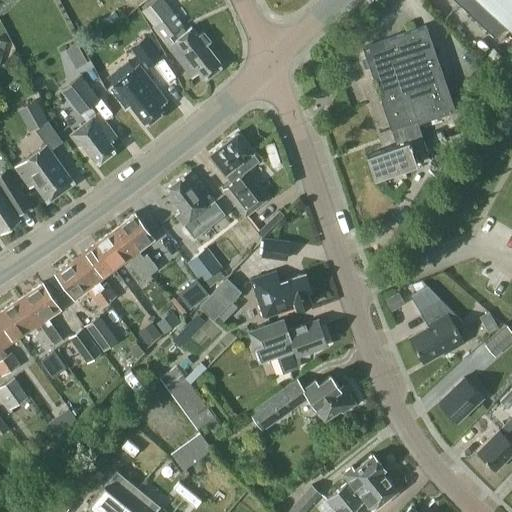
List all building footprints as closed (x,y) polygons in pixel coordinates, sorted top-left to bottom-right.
[(185,31),(180,25),(182,24),(163,0),(153,0),(141,9),(153,24),(152,25),(167,45),(166,45),(191,77),(198,72),(203,78),(221,64),(206,45),(210,41),(202,31),(197,34),(191,26),(185,31)] [(511,31),(511,0),(454,0),(498,40),(508,29),(511,32),(511,31)] [(362,47),(381,100),(399,94),(404,109),(412,107),(417,122),(455,109),(425,25),(362,47)] [(146,68),(161,56),(145,35),(130,47),(146,68)] [(130,105),(145,124),(163,110),(160,106),(167,101),(138,64),(108,87),(125,108),(130,105)] [(99,98),(85,81),(80,74),(61,89),(79,114),(99,98)] [(426,149),(417,122),(412,107),(404,109),(399,94),(381,100),(390,128),(391,128),(396,144),(366,155),(374,178),(416,164),(413,153),(426,149)] [(34,99),(17,109),(29,131),(47,121),(34,99)] [(109,142),(116,137),(97,112),(70,133),(79,145),(82,144),(96,163),(114,148),(109,142)] [(244,215),(265,198),(244,171),(258,159),(237,132),(209,154),(229,179),(221,186),(244,215)] [(34,184),(46,200),(73,181),(47,145),(14,168),(27,188),(34,184)] [(17,214),(29,207),(5,168),(0,171),(0,231),(0,232),(20,218),(17,214)] [(213,200),(214,200),(190,169),(164,188),(179,208),(174,212),(183,224),(201,210),(205,215),(225,240),(237,230),(218,205),(217,205),(213,200)] [(114,227),(149,273),(157,267),(146,253),(143,256),(138,250),(154,238),(135,212),(114,227)] [(114,227),(95,242),(114,268),(130,256),(134,262),(131,265),(141,279),(149,273),(114,227)] [(285,259),(287,241),(263,237),(263,240),(262,246),(262,247),(261,253),(261,256),(285,259)] [(95,242),(75,257),(107,301),(115,295),(105,281),(101,284),(98,280),(114,268),(95,242)] [(204,246),(186,260),(201,279),(204,277),(210,284),(223,274),(218,267),(219,266),(204,246)] [(74,298),(86,289),(99,307),(107,301),(75,257),(55,272),(74,298)] [(295,307),(310,302),(306,291),(310,290),(304,272),(279,281),(275,269),(249,278),(263,318),(295,307)] [(226,277),(198,305),(213,319),(217,315),(231,301),(241,291),(226,277)] [(195,280),(179,292),(189,305),(205,292),(195,280)] [(42,282),(21,296),(53,344),(61,338),(47,317),(59,308),(42,282)] [(452,348),(464,341),(455,326),(463,322),(439,297),(426,284),(409,294),(418,309),(427,325),(408,336),(423,362),(450,346),(452,348)] [(390,311),(404,303),(398,292),(384,300),(390,311)] [(0,309),(18,336),(34,325),(39,332),(35,335),(45,349),(53,344),(21,296),(0,309)] [(0,309),(0,353),(10,369),(18,363),(10,351),(6,354),(2,347),(18,336),(0,309)] [(172,311),(157,323),(164,332),(179,320),(172,311)] [(103,350),(117,340),(99,315),(85,325),(103,350)] [(317,318),(286,329),(282,318),(248,331),(259,359),(275,353),(281,372),(298,366),(299,354),(308,355),(308,351),(327,344),(317,318)] [(146,343),(159,333),(150,321),(137,331),(146,343)] [(511,339),(511,332),(506,325),(484,344),(494,355),(511,339)] [(100,352),(82,326),(68,337),(86,362),(100,352)] [(52,376),(65,367),(53,350),(40,359),(52,376)] [(0,373),(1,375),(10,369),(0,353),(0,373)] [(486,367),(495,379),(510,368),(501,356),(486,367)] [(159,377),(167,387),(183,375),(176,365),(159,377)] [(183,375),(167,387),(174,398),(191,385),(183,375)] [(249,411),(262,428),(307,396),(324,419),(353,399),(342,384),(339,386),(332,377),(332,376),(326,375),(326,376),(317,382),(314,378),(302,386),(297,379),(278,391),(249,411)] [(11,407),(27,396),(13,376),(0,385),(0,392),(10,408),(11,407)] [(457,420),(482,397),(463,376),(438,400),(457,420)] [(174,398),(181,408),(198,396),(191,385),(174,398)] [(507,408),(511,402),(511,387),(499,400),(507,408)] [(181,408),(189,418),(206,406),(198,396),(181,408)] [(206,406),(189,418),(196,428),(213,416),(206,406)] [(71,412),(51,426),(58,435),(78,422),(71,412)] [(212,431),(220,425),(214,417),(206,423),(212,431)] [(511,442),(511,440),(511,418),(511,417),(499,429),(498,428),(476,450),(494,469),(511,451),(511,442)] [(192,437),(204,453),(211,448),(199,431),(192,437)] [(197,459),(203,454),(204,453),(192,437),(184,442),(197,459)] [(123,447),(134,456),(139,449),(128,440),(123,447)] [(184,442),(177,447),(189,464),(197,459),(184,442)] [(182,469),(187,466),(189,464),(177,447),(170,452),(182,469)] [(326,498),(334,508),(381,470),(384,468),(372,453),(354,468),(351,465),(342,472),(348,480),(326,498)] [(88,504),(97,511),(118,511),(139,487),(117,469),(88,504)] [(396,489),(381,470),(334,508),(337,511),(356,511),(353,508),(363,500),(371,509),(396,489)] [(191,491),(179,482),(174,489),(185,498),(191,491)] [(301,511),(305,508),(320,492),(311,484),(296,500),(285,511),(301,511)] [(139,487),(118,511),(155,511),(161,505),(139,487)] [(196,507),(202,500),(191,491),(185,498),(196,507)]
